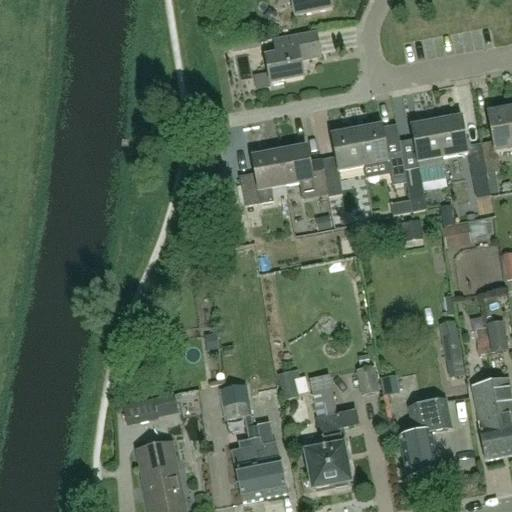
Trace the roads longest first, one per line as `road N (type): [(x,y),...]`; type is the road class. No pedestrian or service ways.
road 1 (residential): [(379,85),(225,120)]
road 2 (residential): [(379,85),(511,61)]
